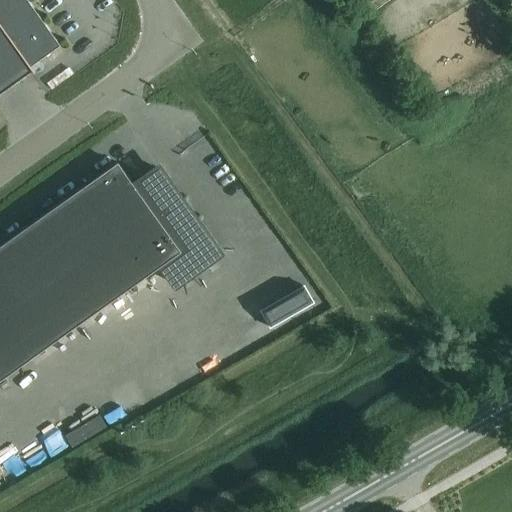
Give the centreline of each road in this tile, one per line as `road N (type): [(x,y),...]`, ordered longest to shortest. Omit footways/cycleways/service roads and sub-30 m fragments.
road 1 (unclassified): [(162,28),(144,68),(0,172)]
road 2 (secondary): [(329,511),(511,408)]
